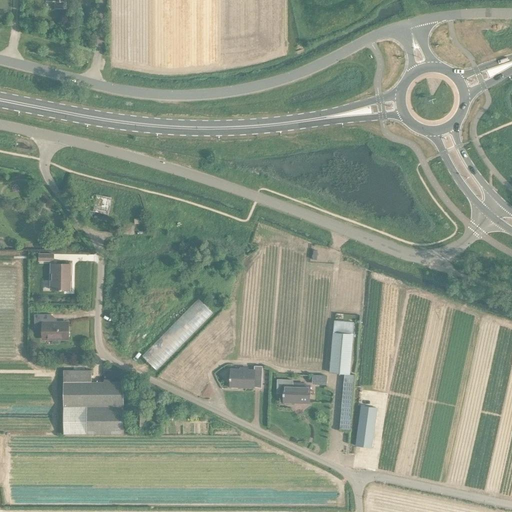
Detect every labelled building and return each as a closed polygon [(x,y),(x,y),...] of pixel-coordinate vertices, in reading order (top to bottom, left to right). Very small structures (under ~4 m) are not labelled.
[(67,281),(68,275),(70,275),(70,264),(51,263),(51,272),(53,272),(53,280),(51,280),(51,289),(59,290),(61,290),(69,290),(69,281),(67,281)] [(199,297),(142,354),(156,368),(212,311),(199,297)] [(48,314),(34,314),(34,328),(43,328),(43,339),(67,339),(67,322),(48,322),(48,314)] [(334,320),(333,332),(353,334),(354,322),(334,320)] [(353,334),(333,332),(329,372),(344,373),(349,374),(353,334)] [(230,386),(231,386),(239,386),(239,384),(244,385),(244,386),(254,387),(254,385),(261,385),(262,366),(254,365),(254,370),(230,369),(230,378),(229,378),(229,380),(230,380),(230,386)] [(91,370),(63,370),(63,434),(123,434),(123,382),(91,382),(91,370)] [(313,373),(312,383),(327,384),(328,374),(313,373)] [(354,374),(349,374),(344,373),(339,430),(349,431),(354,374)] [(298,402),(309,402),(310,386),(301,385),(301,384),(292,383),(292,380),(282,379),(282,385),(284,385),(283,393),(283,395),(283,396),(283,401),(292,402),(292,400),(294,400),(298,400),(298,402)] [(376,408),(361,406),(355,445),(371,447),(375,420),(374,420),(376,408)] [(130,425),(144,426),(145,407),(136,407),(136,411),(130,411),(130,415),(128,415),(128,424),(130,424),(130,425)]
